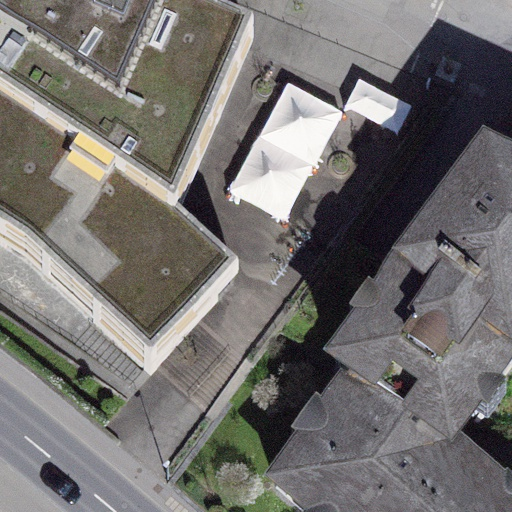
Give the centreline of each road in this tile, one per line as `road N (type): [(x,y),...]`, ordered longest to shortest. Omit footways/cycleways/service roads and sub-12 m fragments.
road 1 (residential): [(365,0),(511,70)]
road 2 (primary): [(0,417),(116,511)]
